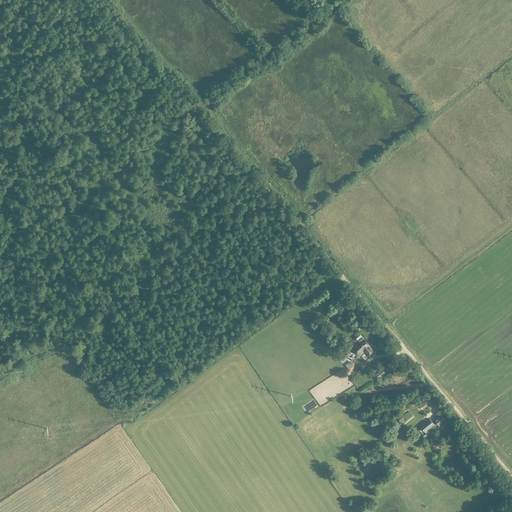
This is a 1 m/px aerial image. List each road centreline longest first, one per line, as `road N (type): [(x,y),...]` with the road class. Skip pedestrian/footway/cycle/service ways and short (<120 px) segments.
road 1 (track): [(511,476),(355,291)]
road 2 (track): [(355,291),(207,104)]
